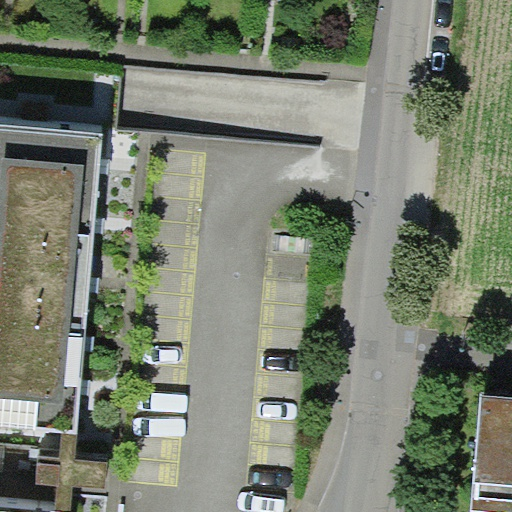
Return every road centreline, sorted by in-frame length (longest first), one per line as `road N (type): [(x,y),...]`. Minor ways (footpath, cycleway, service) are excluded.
road 1 (residential): [(369,347),(400,0)]
road 2 (residential): [(348,511),(369,347)]
road 3 (residential): [(369,347),(511,360)]
